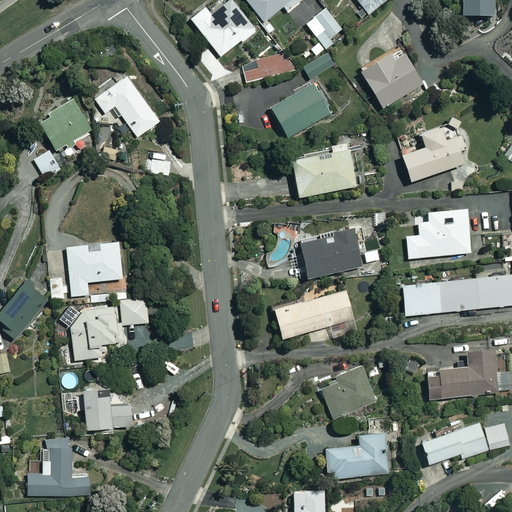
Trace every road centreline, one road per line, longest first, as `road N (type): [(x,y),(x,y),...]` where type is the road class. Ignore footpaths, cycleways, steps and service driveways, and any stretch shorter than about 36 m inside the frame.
road 1 (residential): [(120,0),(187,85),(200,114),(227,380),(173,511)]
road 2 (residential): [(107,0),(0,64)]
